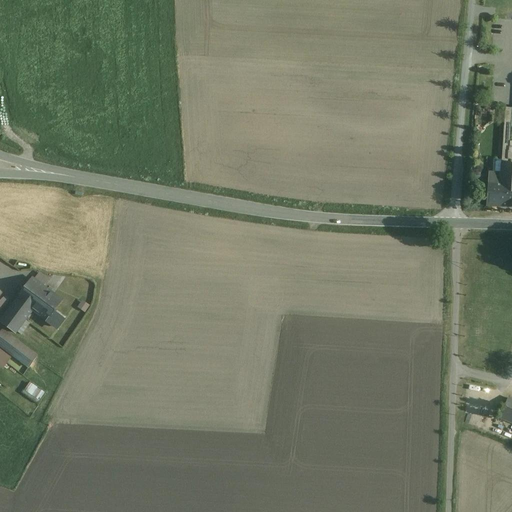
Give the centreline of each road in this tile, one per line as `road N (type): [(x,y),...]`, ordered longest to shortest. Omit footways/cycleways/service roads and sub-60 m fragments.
road 1 (secondary): [(455,223),(278,213),(0,164)]
road 2 (unclassified): [(455,223),(449,511)]
road 3 (unclassified): [(472,0),(455,223)]
